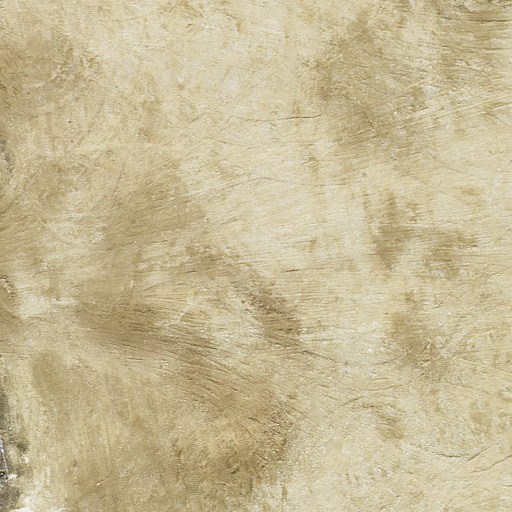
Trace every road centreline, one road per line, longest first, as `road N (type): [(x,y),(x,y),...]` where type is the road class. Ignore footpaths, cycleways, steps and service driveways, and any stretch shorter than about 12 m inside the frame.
road 1 (track): [(511,161),(0,254)]
road 2 (track): [(511,406),(217,511)]
